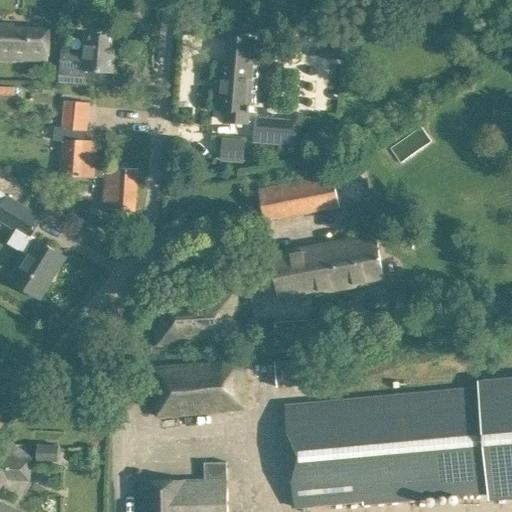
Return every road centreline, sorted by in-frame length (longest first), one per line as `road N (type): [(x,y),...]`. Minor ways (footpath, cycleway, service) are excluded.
road 1 (unclassified): [(118,511),(122,298),(111,285)]
road 2 (unclassified): [(111,285),(131,262),(151,208),(163,68)]
road 3 (unclassified): [(0,420),(111,285)]
